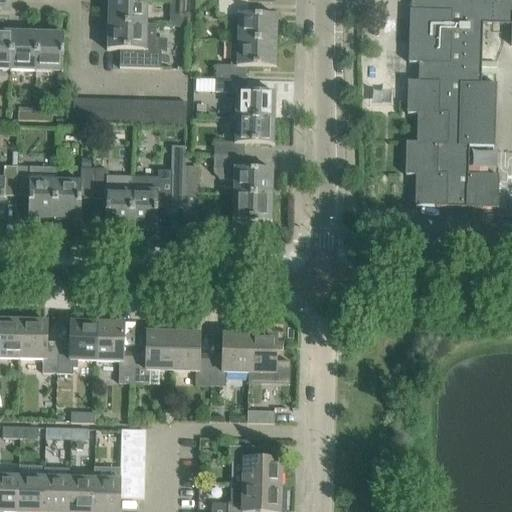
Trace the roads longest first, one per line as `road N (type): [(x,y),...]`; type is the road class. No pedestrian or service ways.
road 1 (tertiary): [(323,282),(0,275)]
road 2 (residential): [(323,282),(324,0)]
road 3 (residential): [(161,511),(163,432),(320,437)]
road 4 (tertiary): [(511,287),(323,282)]
road 5 (residential): [(320,437),(323,282)]
